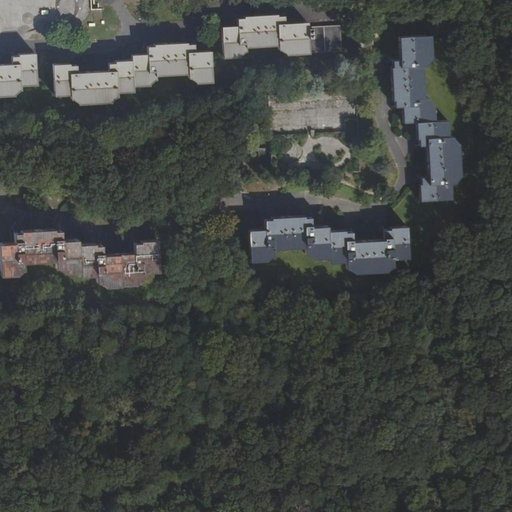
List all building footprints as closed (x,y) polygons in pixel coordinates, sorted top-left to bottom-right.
[(283,53),(340,50),(338,23),(305,25),(305,20),(280,22),(280,15),(276,15),(272,16),(272,13),(242,15),(242,17),(240,17),(236,18),(236,25),(221,26),(222,56),(236,56),(236,51),(237,50),(244,45),(274,43),(280,48),(283,48),(283,53)] [(429,58),(428,35),(398,36),(399,59),(391,60),(392,62),(392,66),(390,66),(392,100),(394,100),(394,106),(402,106),(402,112),(403,122),(415,122),(416,139),(418,139),(418,142),(418,145),(426,145),(428,178),(420,178),(421,181),(421,184),(419,184),(420,201),(450,199),(449,182),(454,182),(453,176),(458,176),(456,144),(451,144),(451,137),(447,137),(446,120),(433,121),(432,105),(427,105),(427,98),(423,98),(421,65),(425,64),(425,58),(429,58)] [(194,82),(209,81),(208,50),(191,50),(191,43),(188,44),(184,44),(183,42),(153,44),(153,46),(149,46),(146,46),(146,53),(129,54),(129,58),(114,59),(114,61),(110,62),(106,62),(107,69),(74,70),(74,64),(72,64),(68,64),(68,62),(51,63),(53,93),(68,92),(68,94),(77,99),(77,101),(107,100),(107,97),(114,93),(114,90),(130,89),(130,85),(146,84),(146,81),(154,73),(184,72),(194,79),(194,82)] [(19,88),(34,87),(32,54),(18,55),(18,61),(15,61),(11,61),(12,68),(0,68),(0,99),(13,99),(13,95),(19,88)] [(359,171),(354,91),(266,95),(271,176),(359,171)] [(391,259),(407,258),(406,227),(390,228),(390,230),(386,230),(384,230),(384,240),(351,242),(351,232),(347,232),(344,232),(344,230),(327,231),(327,226),(310,227),(310,218),(306,218),(302,218),(302,216),(270,217),(270,220),(267,220),(263,220),(264,230),(247,231),(249,262),(264,261),(264,256),(272,256),(271,251),(305,249),(305,254),(312,253),(312,258),(329,257),(329,262),(346,261),(346,266),(353,266),(353,270),(385,268),(385,264),(391,263),(391,259)] [(158,272),(157,241),(140,242),(140,244),(137,244),(134,244),(134,254),(102,256),(101,246),(95,246),(95,244),(85,245),(78,245),(77,240),(61,241),(60,232),(56,232),(53,232),(53,230),(21,231),(21,234),(16,234),(14,234),(14,244),(0,244),(0,275),(15,274),(15,270),(22,269),(22,265),(56,263),(56,268),(63,267),(63,271),(79,271),(80,276),(96,275),(97,280),(103,279),(104,284),(135,283),(135,278),(142,277),(141,272),(158,272)] [(395,259),(395,270),(409,269),(409,259),(395,259)]
